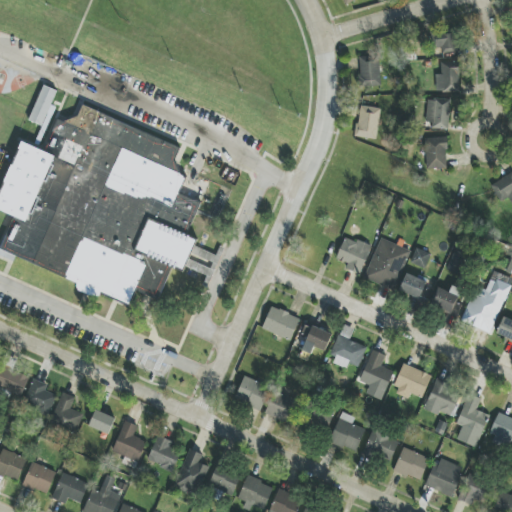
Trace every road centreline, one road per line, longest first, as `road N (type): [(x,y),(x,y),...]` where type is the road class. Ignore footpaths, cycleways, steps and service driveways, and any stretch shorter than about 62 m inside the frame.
road 1 (residential): [(0,329),(411,511)]
road 2 (residential): [(322,37),(323,127),(203,419)]
road 3 (residential): [(268,268),(511,377)]
road 4 (residential): [(322,37),(452,0)]
road 5 (residential): [(482,0),(487,121)]
